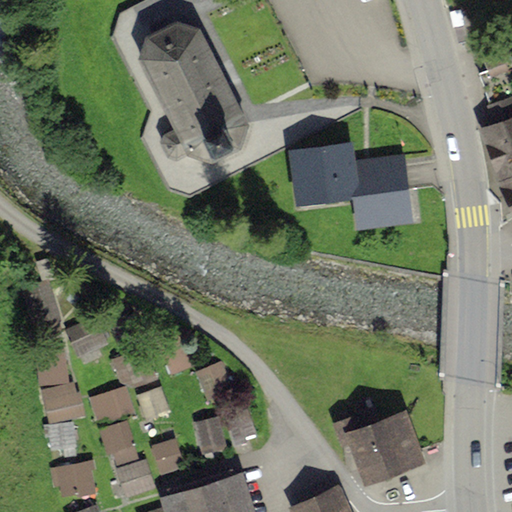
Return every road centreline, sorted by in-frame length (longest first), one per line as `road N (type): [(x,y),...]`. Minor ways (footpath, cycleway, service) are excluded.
road 1 (residential): [(0,208),(224,337),(373,511)]
road 2 (primary): [(423,0),(468,168),(475,260)]
road 3 (primary): [(475,260),(472,507)]
